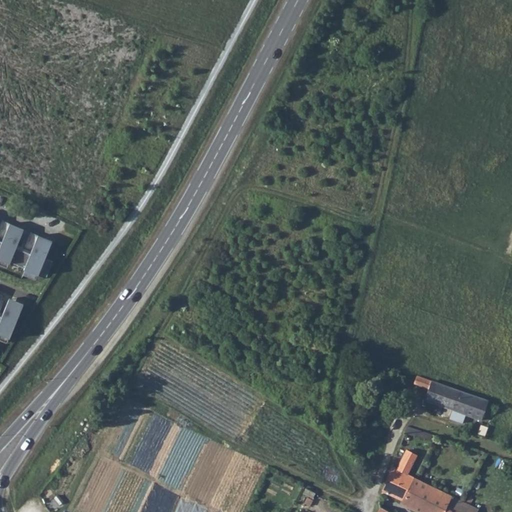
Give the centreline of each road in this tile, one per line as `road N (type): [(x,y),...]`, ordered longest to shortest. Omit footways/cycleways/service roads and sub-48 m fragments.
road 1 (track): [(373,495),(337,440),(336,402),(425,0)]
road 2 (secondary): [(77,364),(191,199),(297,0)]
road 3 (secondary): [(0,487),(77,364)]
road 4 (track): [(511,258),(379,212)]
